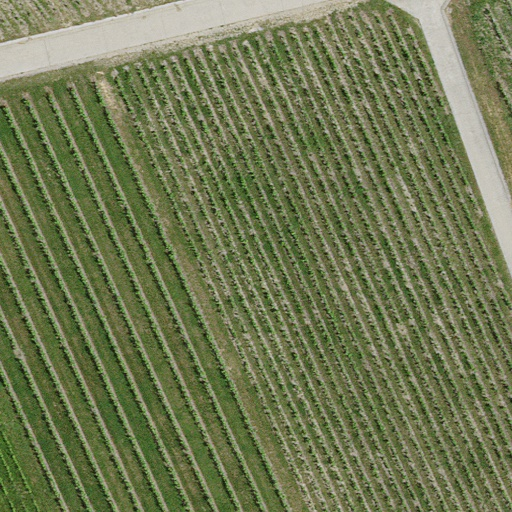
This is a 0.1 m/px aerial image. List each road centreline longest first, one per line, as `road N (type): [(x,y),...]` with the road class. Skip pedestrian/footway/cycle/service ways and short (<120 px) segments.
road 1 (track): [(0,63),(273,0)]
road 2 (track): [(511,235),(426,0)]
